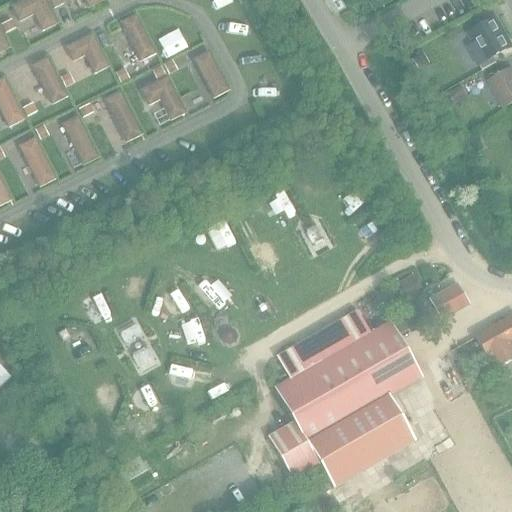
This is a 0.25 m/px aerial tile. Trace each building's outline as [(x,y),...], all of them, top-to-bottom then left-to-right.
[(43,0),(22,0),(10,7),(17,23),(32,16),(40,32),(56,25),(43,0)] [(102,0),(82,0),(87,10),(103,2),(102,0)] [(154,55),(135,15),(119,23),(138,63),(154,55)] [(511,47),(496,22),(473,36),(479,46),(473,49),(481,64),(511,47)] [(0,31),(0,52),(9,49),(0,31)] [(91,34),(64,48),(71,63),(83,57),(92,75),(107,67),(91,34)] [(228,91),(208,51),(191,60),(212,99),(228,91)] [(50,106),(65,98),(45,58),(30,66),(50,106)] [(503,109),(511,103),(511,70),(511,69),(488,82),(503,109)] [(166,77),(138,90),(147,107),(158,101),(169,122),(184,114),(166,77)] [(0,114),(7,129),(23,120),(2,79),(0,79),(0,114)] [(119,92),(102,101),(125,144),(141,136),(119,92)] [(97,158),(77,117),(60,125),(81,167),(97,158)] [(17,147),(38,188),(54,180),(33,139),(17,147)] [(321,237),(317,228),(314,227),(306,231),(305,234),(310,243),(313,244),(321,240),(321,237)] [(457,283),(430,299),(442,320),(469,304),(457,283)] [(511,315),(475,337),(491,364),(511,352),(511,341),(509,336),(511,334),(511,315)] [(420,379),(388,323),(273,389),(292,424),(268,438),(292,479),(316,465),(305,445),(420,379)] [(133,326),(120,333),(119,336),(124,345),(128,346),(141,339),(142,336),(137,327),(133,326)] [(145,347),(132,355),(131,357),(136,367),(140,368),(153,360),(154,357),(148,348),(145,347)] [(0,385),(8,377),(0,368),(0,385)]
